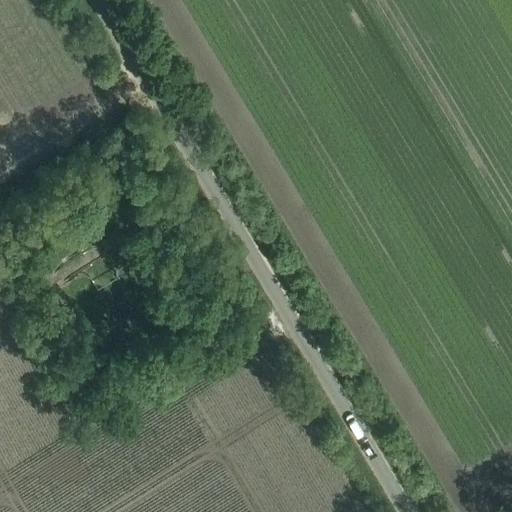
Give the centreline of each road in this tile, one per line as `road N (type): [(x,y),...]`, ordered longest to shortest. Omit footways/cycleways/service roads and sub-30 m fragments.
road 1 (unclassified): [(408,511),(99,0)]
road 2 (track): [(148,81),(0,173)]
